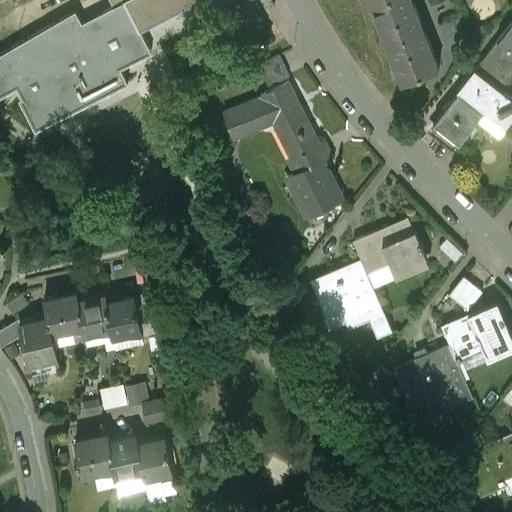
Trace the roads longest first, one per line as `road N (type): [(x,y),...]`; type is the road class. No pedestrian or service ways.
road 1 (residential): [(511,259),(351,89),(300,0)]
road 2 (residential): [(0,375),(26,433),(39,511)]
